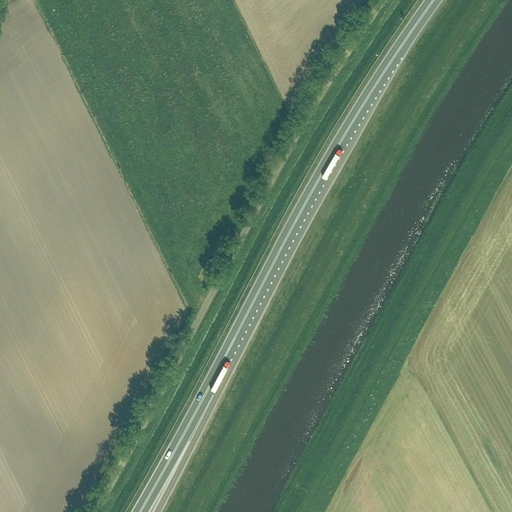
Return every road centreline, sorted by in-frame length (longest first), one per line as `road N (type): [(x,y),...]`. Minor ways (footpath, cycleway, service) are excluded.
road 1 (unclassified): [(93,511),(238,243),(383,0)]
road 2 (trunk): [(205,392),(337,147),(432,0)]
road 3 (trunk): [(139,511),(205,392)]
road 4 (trunk): [(154,511),(205,392)]
